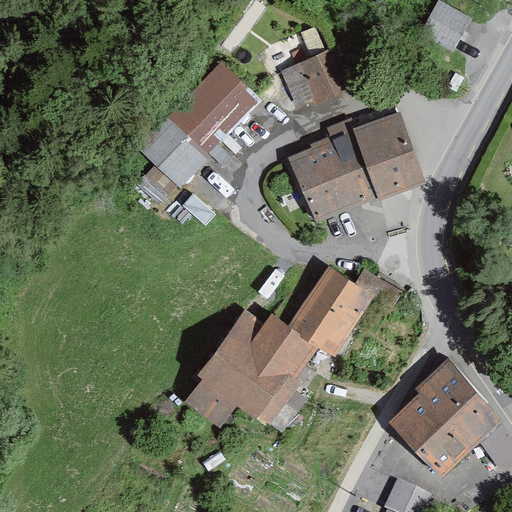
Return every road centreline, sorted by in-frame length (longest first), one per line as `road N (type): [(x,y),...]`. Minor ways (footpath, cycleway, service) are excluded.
road 1 (unclassified): [(447,311),(433,245),(444,187),(511,64)]
road 2 (residential): [(447,311),(338,511)]
